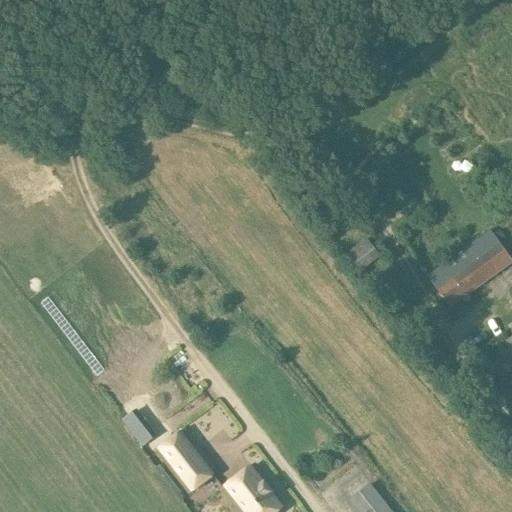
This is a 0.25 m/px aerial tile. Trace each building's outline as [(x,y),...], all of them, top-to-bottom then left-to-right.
[(511,262),(511,260),(491,231),(427,277),(449,308),(511,262)] [(137,409),(122,421),(142,447),(157,436),(137,409)] [(215,476),(183,436),(158,455),(190,496),(215,476)] [(279,511),(285,508),(254,468),(223,493),(237,511),(279,511)] [(391,511),(370,484),(349,501),(357,511),(391,511)] [(511,511),(511,501),(498,511),(511,511)]
